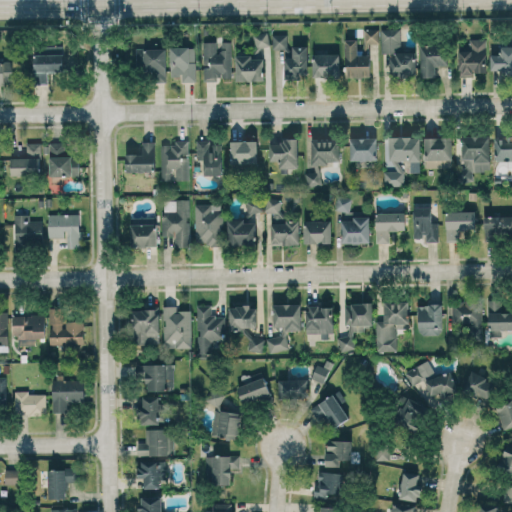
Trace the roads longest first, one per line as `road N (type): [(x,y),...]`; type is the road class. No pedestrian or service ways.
road 1 (residential): [(0,113),(511,101)]
road 2 (residential): [(0,279),(511,268)]
road 3 (residential): [(109,511),(101,1)]
road 4 (primary): [(0,3),(162,0)]
